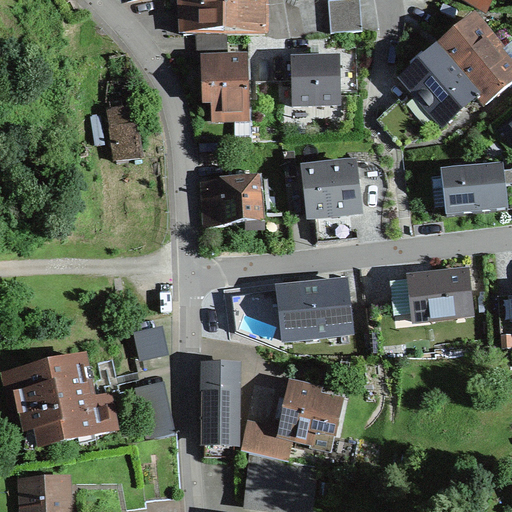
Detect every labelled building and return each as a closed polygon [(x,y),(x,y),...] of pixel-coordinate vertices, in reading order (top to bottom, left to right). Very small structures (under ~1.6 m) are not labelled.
[(227,0),(193,0),(181,3),(184,35),(197,35),(224,35),(228,35),(227,0)] [(227,0),(228,35),(259,35),(258,0),(227,0)] [(359,0),(353,0),(329,2),(331,34),(362,32),(359,0)] [(511,63),(474,19),(438,50),(478,95),(487,106),(511,84),(511,63)] [(225,60),(224,35),(197,35),(198,62),(204,61),(225,60)] [(478,95),(438,50),(404,80),(419,97),(440,120),(444,125),(478,95)] [(128,53),(63,64),(69,110),(135,101),(134,94),(137,94),(128,53)] [(225,60),(204,61),(206,93),(214,92),(215,114),(251,112),(248,59),(225,60)] [(339,59),(293,60),(294,107),(340,106),(339,59)] [(426,133),(440,120),(419,97),(405,109),(426,133)] [(415,143),(426,133),(405,109),(399,102),(378,121),(403,150),(413,141),(415,143)] [(80,118),(52,124),(64,162),(89,156),(80,118)] [(140,124),(112,127),(116,162),(145,159),(140,124)] [(503,162),(442,170),(447,217),(508,210),(503,162)] [(356,165),(303,171),(309,218),(362,211),(356,165)] [(203,184),(206,229),(265,224),(261,179),(203,184)] [(288,209),(265,210),(267,239),(290,238),(288,209)] [(467,273),(410,279),(411,289),(415,322),(472,316),(467,273)] [(347,284),(283,290),(288,341),(352,334),(347,284)] [(396,325),(415,322),(411,289),(392,291),(396,325)] [(511,327),(511,296),(499,298),(501,329),(511,327)] [(160,330),(136,335),(141,360),(166,355),(160,330)] [(84,358),(6,375),(14,416),(24,414),(27,431),(38,428),(42,447),(116,431),(109,399),(90,403),(89,399),(92,398),(88,383),(84,384),(82,372),(86,371),(84,358)] [(236,365),(205,365),(206,428),(237,427),(236,365)] [(314,442),(316,432),(335,436),(342,405),(313,399),(307,390),(291,386),(284,422),(286,422),(284,436),(314,442)] [(173,435),(162,387),(135,393),(146,441),(173,435)] [(277,429),(248,423),(242,453),(258,456),(288,463),(293,443),(275,439),(277,429)] [(237,459),(237,427),(206,428),(206,459),(237,459)] [(288,463),(258,456),(253,505),(308,511),(312,469),(288,463)] [(68,511),(67,482),(22,485),(23,511),(68,511)]
